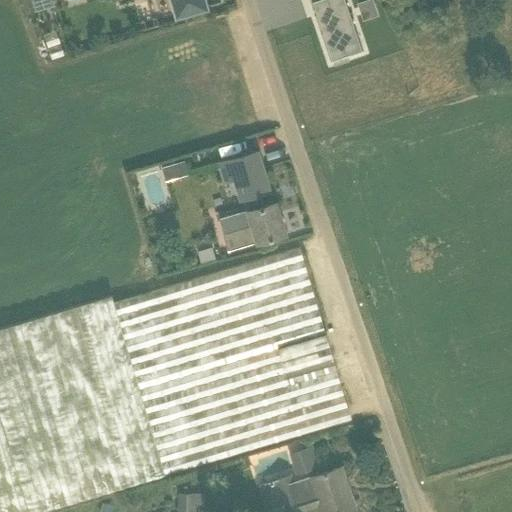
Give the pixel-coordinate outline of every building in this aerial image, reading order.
[(171,0),(176,15),(207,6),(205,0),(171,0)] [(344,0),(314,0),(311,1),(332,62),(363,51),(344,0)] [(364,0),(357,2),(363,20),(378,15),(373,0),(364,0)] [(216,160),(223,180),(232,178),(239,201),(272,190),(257,147),(216,160)] [(165,178),(186,173),(183,160),(161,165),(165,178)] [(223,233),(228,250),(256,241),(257,242),(285,234),(275,201),(219,217),(223,233)] [(0,511),(34,511),(351,419),(299,246),(114,301),(113,295),(0,328),(0,511)] [(212,246),(197,251),(200,263),(216,259),(212,246)] [(304,448),(311,469),(319,467),(313,445),(304,448)] [(346,511),(355,509),(341,466),(293,482),(291,474),(275,479),(256,485),(266,511),(284,504),(285,508),(292,505),(294,511),(346,511)] [(196,511),(196,492),(177,492),(177,511),(196,511)]
